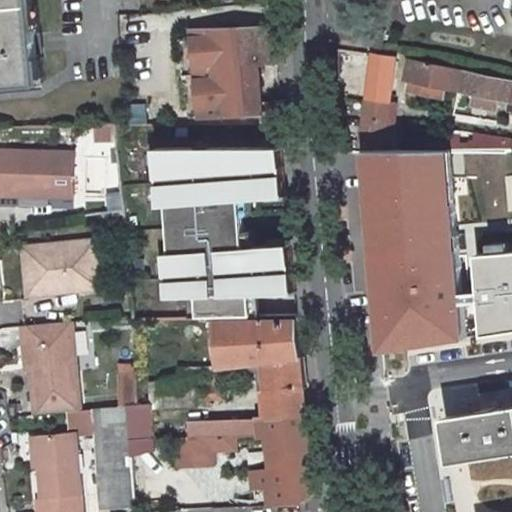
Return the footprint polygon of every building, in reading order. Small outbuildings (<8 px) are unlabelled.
[(30,0),(0,0),(0,86),(38,84),(30,0)] [(261,103),(257,64),(256,50),(276,49),(274,28),(274,25),(192,28),(198,117),(259,115),(262,115),(261,103)] [(369,29),(366,48),(383,51),(387,33),(369,29)] [(276,49),(256,50),(257,64),(276,63),(276,49)] [(391,145),(402,59),(371,52),(359,143),(391,145)] [(511,79),(410,59),(406,81),(511,102),(511,79)] [(283,101),(261,103),(262,115),(259,115),(259,123),(285,123),(283,101)] [(117,124),(94,124),(96,142),(119,140),(117,124)] [(158,254),(158,297),(177,296),(184,296),(185,318),(252,316),(250,296),(294,293),(289,245),(252,247),(244,247),(243,231),(242,216),(241,199),(249,198),(285,196),(280,148),(155,148),(155,205),(163,205),(163,254),(158,254)] [(453,148),(363,149),(375,302),(378,351),(467,340),(464,259),(453,148)] [(74,152),(0,150),(0,195),(19,196),(18,191),(51,191),(51,196),(73,197),(74,152)] [(99,197),(99,227),(121,226),(121,197),(99,197)] [(250,215),(249,198),(241,199),(242,216),(250,215)] [(252,247),(251,230),(243,231),(244,247),(252,247)] [(23,246),(28,294),(45,293),(45,289),(101,282),(96,238),(23,246)] [(511,249),(478,252),(464,259),(467,340),(511,330),(511,249)] [(45,289),(45,293),(101,287),(101,282),(45,289)] [(185,318),(184,296),(177,296),(177,318),(185,318)] [(80,401),(72,320),(23,325),(25,344),(30,344),(32,369),(35,406),(80,401)] [(216,322),(221,366),(266,361),(267,391),(304,387),(297,320),(216,322)] [(460,353),(398,360),(400,371),(462,364),(460,353)] [(307,420),(304,387),(267,391),(269,422),(307,420)] [(80,401),(35,406),(36,415),(81,410),(80,401)] [(122,406),(93,409),(102,511),(129,511),(129,462),(156,460),(151,403),(138,404),(122,406)] [(511,406),(446,417),(453,462),(511,452),(511,406)] [(314,492),(312,466),(307,420),(269,422),(272,449),(275,472),(255,471),(258,505),(300,503),(314,492)] [(269,422),(195,425),(189,438),(177,438),(178,465),(213,463),(223,453),(272,449),(269,422)] [(83,511),(76,432),(35,436),(41,498),(36,498),(37,511),(83,511)]
